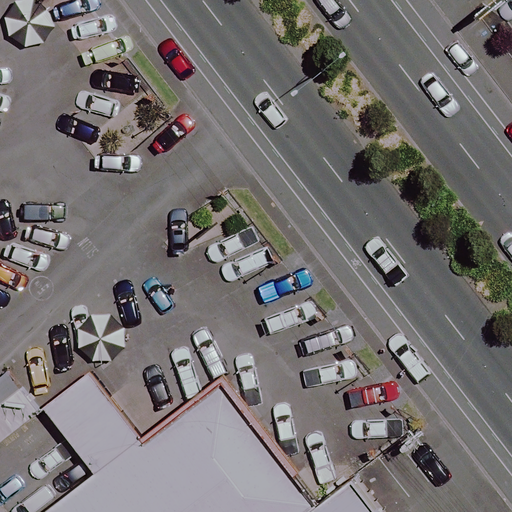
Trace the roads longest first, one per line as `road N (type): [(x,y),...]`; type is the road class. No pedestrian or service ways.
road 1 (secondary): [(511,402),(202,0)]
road 2 (secondary): [(348,0),(511,213)]
